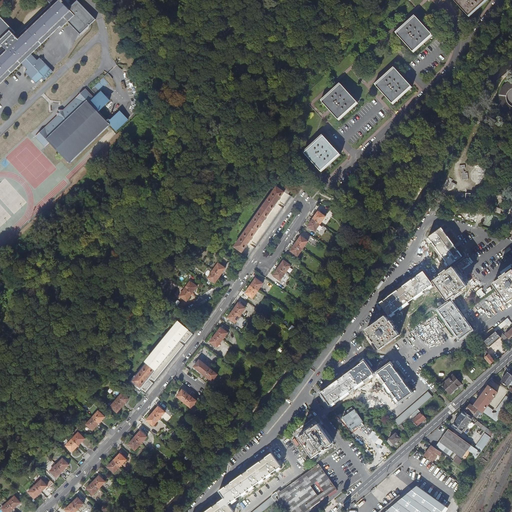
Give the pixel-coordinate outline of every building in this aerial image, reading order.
[(0,82),(22,62),(31,53),(60,25),(61,27),(67,21),(80,33),(95,18),(77,0),(76,0),(71,5),(65,0),(48,0),(51,3),(16,36),(14,33),(15,31),(0,15),(0,44),(1,45),(3,43),(5,46),(3,48),(0,51),(0,82)] [(452,0),(469,18),(488,0),(452,0)] [(396,32),(412,50),(431,32),(415,15),(405,24),(396,32)] [(22,62),(28,68),(28,63),(32,59),(37,59),(31,53),(22,62)] [(52,69),(40,57),(37,59),(32,59),(28,63),(28,68),(25,71),(36,82),(42,77),(43,79),(53,70),(52,69)] [(393,105),(413,87),(394,67),(384,76),(375,84),(384,94),(393,105)] [(103,77),(95,85),(100,89),(108,81),(103,77)] [(511,81),(508,82),(505,85),(502,88),(500,92),(499,97),(499,101),(501,106),(503,109),(506,112),(509,114),(511,114),(511,81)] [(359,105),(340,83),(330,91),(320,100),(329,110),(340,122),(359,105)] [(69,161),(71,160),(90,141),(110,122),(116,129),(128,118),(120,109),(108,120),(98,110),(109,98),(101,89),(94,96),(87,89),(86,91),(84,89),(64,108),(59,108),(58,108),(58,114),(37,134),(39,136),(37,138),(45,146),(50,141),(52,143),(69,161)] [(339,153),(322,135),(312,144),(303,153),(320,171),(339,153)] [(459,166),(460,169),(462,169),(462,173),(461,173),(462,180),(468,179),(468,172),(467,173),(466,171),(464,171),(463,168),(465,168),(465,165),(459,166)] [(447,180),(444,185),(449,187),(448,188),(451,190),(454,185),(456,186),(457,185),(452,182),(451,182),(452,180),(450,178),(448,180),(447,180)] [(281,209),(284,206),(278,202),(281,198),(283,195),(285,192),(277,187),(272,194),(268,199),(268,200),(258,214),(254,220),(244,234),(244,233),(239,240),(240,240),(235,247),(243,252),(244,250),(247,247),(249,244),(254,248),(257,244),(252,240),(254,236),(256,233),(258,230),(260,227),(263,224),(265,221),(267,218),(269,215),(271,212),(274,209),(276,205),(281,209)] [(291,196),(289,194),(285,192),(283,195),(281,198),(278,202),(284,206),(287,202),(289,199),(291,196)] [(276,205),(274,209),(271,212),(269,215),(267,218),(265,221),(263,224),(260,227),(258,230),(256,233),(254,236),(252,240),(257,244),(260,240),(262,237),(264,234),(266,231),(268,228),(271,225),(273,222),(275,219),(277,216),(279,212),(281,209),(276,205)] [(321,224),(326,217),(319,212),(314,219),(309,226),(316,231),(321,224)] [(434,233),(429,237),(450,266),(462,257),(456,248),(455,246),(454,245),(446,233),(445,232),(444,230),(441,227),(434,233)] [(304,249),(309,241),(302,236),(297,244),(291,251),(298,256),(304,249)] [(244,250),(243,252),(242,253),(248,257),(250,254),(252,251),(254,248),(249,244),(247,247),(244,250)] [(286,273),(291,266),(284,261),(279,268),(274,275),(281,280),(286,273)] [(219,263),(214,270),(221,275),(226,268),(219,263)] [(463,290),(468,286),(463,279),(461,276),(454,267),(451,269),(445,273),(444,272),(440,275),(437,277),(438,279),(435,281),(436,283),(449,300),(456,295),(457,296),(464,291),(463,290)] [(221,275),(214,270),(208,278),(216,283),(221,275)] [(493,284),(508,303),(511,299),(511,270),(508,273),(507,272),(505,273),(500,277),(501,278),(493,284)] [(390,316),(434,284),(433,283),(425,271),(413,279),(398,289),(384,300),(381,302),(389,314),(390,316)] [(258,291),(263,284),(256,279),(251,286),(246,293),(253,298),(258,291)] [(191,281),(185,288),(193,293),(198,286),(191,281)] [(193,293),(185,288),(180,295),(188,301),(193,293)] [(459,339),(472,330),(472,329),(451,301),(450,302),(438,311),(447,323),(459,339)] [(240,316),(246,308),(239,303),(234,311),(228,318),(235,323),(240,316)] [(381,349),(401,335),(396,327),(397,326),(392,320),(391,321),(388,317),(387,315),(379,321),(377,322),(367,329),(371,334),(370,335),(374,342),(376,341),(381,349)] [(184,346),(186,343),(181,339),(183,336),(186,333),(188,330),(187,330),(180,324),(175,330),(170,336),(160,349),(159,349),(154,355),(155,356),(144,368),(139,374),(134,381),(141,387),(143,384),(146,381),(148,378),(154,383),(156,379),(151,375),(154,372),(156,369),(159,366),(161,363),(163,360),(166,357),(168,354),(171,351),(173,348),(175,345),(178,342),(184,346)] [(223,340),(228,333),(221,328),(216,335),(211,342),(218,348),(223,340)] [(194,334),(188,329),(187,330),(188,330),(186,333),(183,336),(181,339),(186,343),(189,340),(191,337),(194,334)] [(501,338),(505,343),(509,340),(500,329),(496,332),(501,338)] [(501,338),(496,332),(485,342),(490,347),(501,338)] [(312,366),(317,369),(342,337),(340,336),(336,333),(312,366)] [(164,370),(166,367),(169,364),(171,361),(174,358),(176,355),(179,352),(181,349),(184,346),(178,342),(175,345),(173,348),(171,351),(168,354),(166,357),(163,360),(161,363),(159,366),(156,369),(154,372),(151,375),(156,379),(159,376),(161,373),(164,370)] [(495,361),(489,354),(485,358),(487,360),(486,361),(488,364),(490,363),(491,364),(495,361)] [(200,361),(194,367),(205,376),(212,382),(218,375),(211,370),(200,361)] [(325,389),(320,393),(330,406),(374,374),(364,361),(354,368),(339,379),(325,389)] [(378,373),(377,373),(379,375),(398,402),(399,403),(412,393),(405,384),(404,382),(403,381),(395,369),(394,368),(393,366),(391,364),(382,370),(378,373)] [(315,372),(310,369),(287,398),(293,402),(315,372)] [(503,381),(510,386),(511,384),(511,374),(509,372),(503,381)] [(454,376),(442,386),(451,395),(462,385),(454,376)] [(149,389),(151,386),(154,383),(148,378),(146,381),(143,384),(141,387),(146,392),(149,389)] [(183,390),(177,397),(184,402),(191,408),(196,401),(190,396),(183,390)] [(395,420),(399,426),(417,411),(419,409),(433,397),(429,391),(395,420)] [(124,393),(118,400),(124,406),(130,399),(124,393)] [(511,401),(511,399),(507,396),(497,410),(498,411),(498,413),(494,413),(493,412),(494,410),(489,406),(484,412),(497,422),(511,401)] [(119,412),(124,406),(118,400),(112,407),(119,412)] [(291,405),(286,401),(262,430),(267,434),(291,405)] [(471,404),(467,410),(474,415),(479,409),(471,404)] [(159,419),(165,412),(158,406),(152,413),(147,420),(153,425),(159,419)] [(426,417),(419,409),(417,411),(419,412),(412,418),(418,425),(426,417)] [(474,417),(465,410),(454,426),(463,432),(474,417)] [(100,411),(94,418),(100,424),(106,417),(100,411)] [(94,430),(100,424),(94,418),(88,424),(94,430)] [(300,437),(313,457),(321,452),(322,453),(329,449),(328,447),(333,443),(326,433),(319,424),(314,428),(313,426),(307,431),(307,432),(300,437)] [(440,441),(463,457),(472,445),(468,442),(464,438),(450,428),(440,441)] [(147,437),(141,431),(135,438),(129,444),(135,450),(141,443),(147,437)] [(80,433),(74,440),(80,445),(86,439),(80,433)] [(396,433),(389,439),(394,444),(401,438),(396,433)] [(73,452),(80,445),(74,440),(67,446),(73,452)] [(443,452),(433,445),(425,455),(433,461),(439,454),(440,455),(443,452)] [(232,511),(234,511),(229,504),(281,466),(280,465),(278,461),(272,453),(272,452),(271,453),(263,459),(261,460),(260,461),(245,472),(244,473),(242,474),(228,484),(227,485),(225,487),(220,490),(225,498),(216,504),(214,506),(212,507),(204,511),(232,511)] [(120,465),(126,459),(120,453),(114,459),(108,465),(114,471),(120,465)] [(64,458),(58,464),(64,471),(70,465),(64,458)] [(64,471),(58,464),(51,471),(58,477),(64,471)] [(319,464),(306,473),(300,478),(281,492),(280,490),(277,492),(284,501),(291,511),(305,511),(337,489),(319,464)] [(99,488),(105,481),(99,475),(92,481),(86,488),(92,494),(99,488)] [(43,479),(36,486),(42,492),(49,486),(43,479)] [(415,483),(394,500),(379,511),(436,511),(443,503),(415,483)] [(36,498),(42,492),(36,486),(30,492),(36,498)] [(9,502),(15,509),(22,502),(16,496),(9,502)] [(85,503),(79,497),(72,503),(66,510),(67,511),(75,511),(78,510),(85,503)] [(263,511),(276,502),(271,497),(252,511),(263,511)] [(5,511),(11,511),(15,509),(9,502),(2,508),(5,511)]
